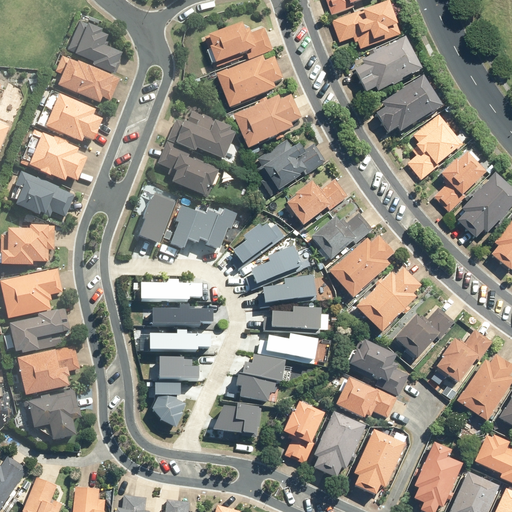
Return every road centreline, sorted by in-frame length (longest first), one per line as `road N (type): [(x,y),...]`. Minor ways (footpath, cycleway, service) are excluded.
road 1 (residential): [(511,330),(446,281),(355,174),(310,93),(277,0)]
road 2 (residential): [(250,490),(159,477),(116,451),(79,273),(95,197)]
road 3 (residential): [(302,0),(377,160),(452,249),(511,299)]
road 4 (residential): [(104,268),(201,269),(222,282),(236,306),(228,352),(183,456)]
road 5 (residential): [(104,268),(131,425),(145,445),(183,456)]
road 6 (residential): [(153,43),(166,80),(119,204)]
road 7 (residential): [(95,197),(153,43)]
road 8 (tertiary): [(511,131),(468,73),(433,0)]
